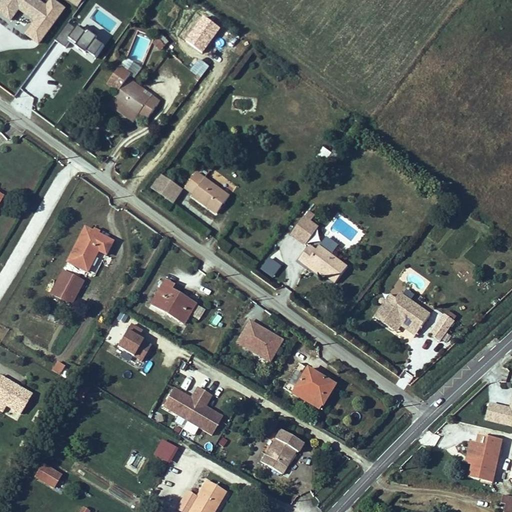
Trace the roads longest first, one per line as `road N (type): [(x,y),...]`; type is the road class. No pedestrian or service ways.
road 1 (residential): [(0,103),(427,417)]
road 2 (unknown): [(77,157),(0,299)]
road 3 (secondary): [(336,511),(427,417)]
